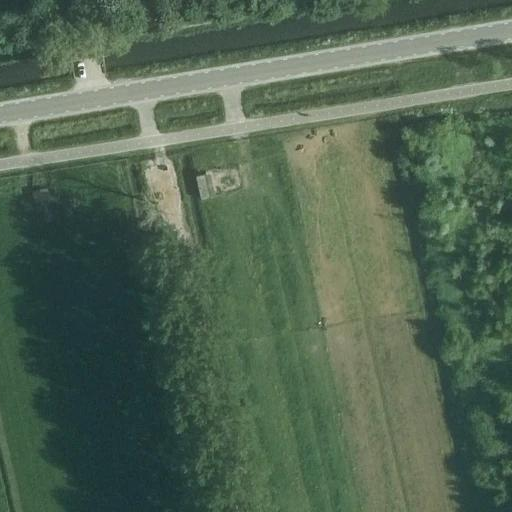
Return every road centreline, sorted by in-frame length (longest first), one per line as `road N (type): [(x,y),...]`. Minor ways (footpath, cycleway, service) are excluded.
road 1 (tertiary): [(0,118),(511,34)]
road 2 (track): [(144,97),(230,511)]
